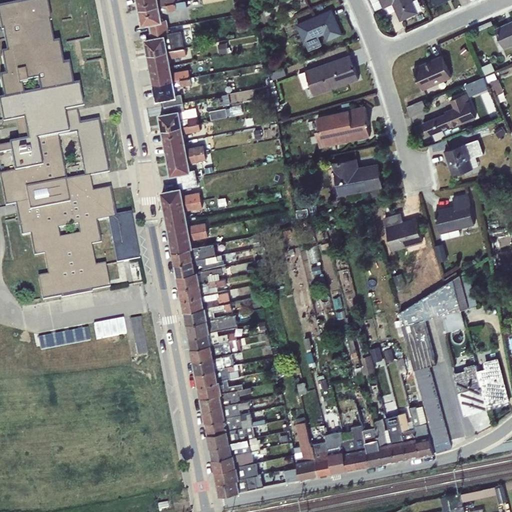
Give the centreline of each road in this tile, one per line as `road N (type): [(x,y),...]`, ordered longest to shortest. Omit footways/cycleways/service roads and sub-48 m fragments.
road 1 (tertiary): [(204,506),(109,0)]
road 2 (residential): [(511,422),(446,458),(204,506)]
road 3 (residential): [(376,56),(503,0)]
road 4 (residential): [(376,56),(420,172)]
